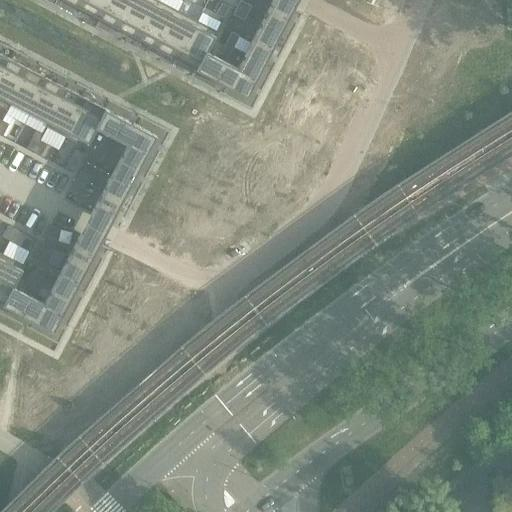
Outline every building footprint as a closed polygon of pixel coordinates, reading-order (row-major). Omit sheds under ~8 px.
[(61,0),(62,0),(81,10),(86,0),(61,0)] [(86,0),(81,10),(100,20),(110,0),(86,0)] [(110,0),(100,20),(119,30),(135,0),(110,0)] [(144,0),(135,0),(119,30),(138,40),(156,6),(144,0)] [(272,0),(262,21),(281,31),(297,0),(272,0)] [(241,1),(237,8),(248,14),(252,7),(241,1)] [(221,5),(216,15),(223,19),(228,8),(221,5)] [(156,6),(138,40),(157,50),(175,16),(156,6)] [(237,8),(234,15),(245,21),(248,14),(237,8)] [(175,16),(157,50),(177,60),(195,26),(175,16)] [(262,21),(245,54),(264,64),(281,31),(262,21)] [(195,26),(177,60),(196,70),(206,51),(207,52),(215,37),(214,36),(195,26)] [(232,33),(226,43),(233,47),(239,37),(232,33)] [(226,43),(220,54),(228,58),(233,47),(226,43)] [(206,51),(196,70),(227,87),(237,68),(207,52),(206,51)] [(0,54),(0,77),(10,59),(0,54)] [(237,68),(227,87),(246,97),(264,64),(245,54),(237,68)] [(10,59),(0,77),(0,98),(11,104),(29,69),(10,59)] [(29,69),(11,104),(30,114),(48,79),(29,69)] [(48,79),(30,114),(49,124),(67,89),(48,79)] [(67,89),(49,124),(68,134),(86,99),(67,89)] [(86,99),(68,134),(87,144),(88,144),(96,129),(95,128),(105,109),(86,99)] [(105,109),(95,128),(96,129),(127,145),(128,145),(138,126),(105,109)] [(2,121),(0,123),(0,133),(3,135),(9,124),(2,121)] [(127,145),(119,159),(138,169),(156,136),(138,126),(128,145),(127,145)] [(33,137),(27,148),(34,151),(40,141),(33,137)] [(106,139),(100,150),(107,154),(113,143),(106,139)] [(40,141),(34,151),(41,155),(47,144),(40,141)] [(100,150),(95,160),(102,164),(107,154),(100,150)] [(71,157),(65,168),(73,172),(78,161),(71,157)] [(119,159),(102,192),(121,202),(138,169),(119,159)] [(81,172),(78,179),(88,185),(92,178),(81,172)] [(78,179),(74,186),(85,192),(88,185),(78,179)] [(102,192),(90,214),(109,224),(121,202),(102,192)] [(7,227),(2,238),(9,242),(14,231),(7,227)] [(14,231),(9,242),(15,245),(21,235),(14,231)] [(80,234),(68,256),(87,266),(99,244),(80,234)] [(47,237),(44,244),(55,249),(58,242),(47,237)] [(44,244),(40,250),(51,256),(55,249),(44,244)] [(60,273),(51,289),(70,299),(87,266),(68,256),(60,273)] [(0,258),(0,302),(2,303),(1,305),(2,306),(12,287),(13,287),(22,270),(21,270),(0,258)] [(38,268),(32,279),(40,282),(45,272),(38,268)] [(32,279),(27,289),(34,293),(40,282),(32,279)] [(12,287),(2,306),(34,323),(44,304),(43,303),(13,287),(12,287)] [(44,304),(34,323),(52,332),(70,299),(51,289),(43,303),(44,304)] [(414,485),(464,449),(453,433),(402,469),(414,485)]
